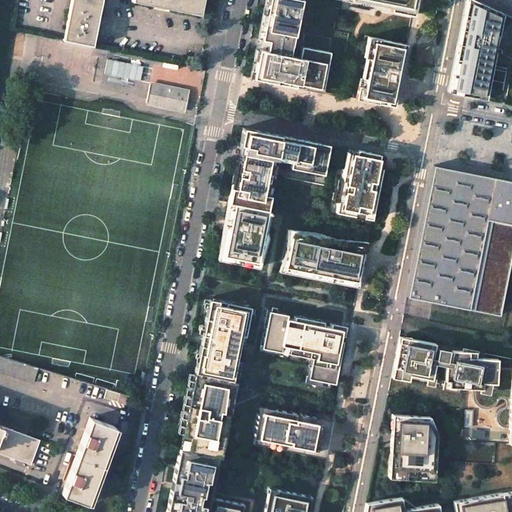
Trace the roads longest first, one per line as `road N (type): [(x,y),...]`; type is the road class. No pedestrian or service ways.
road 1 (residential): [(137,511),(218,110)]
road 2 (residential): [(424,150),(352,511)]
road 3 (unclassified): [(218,110),(424,150)]
